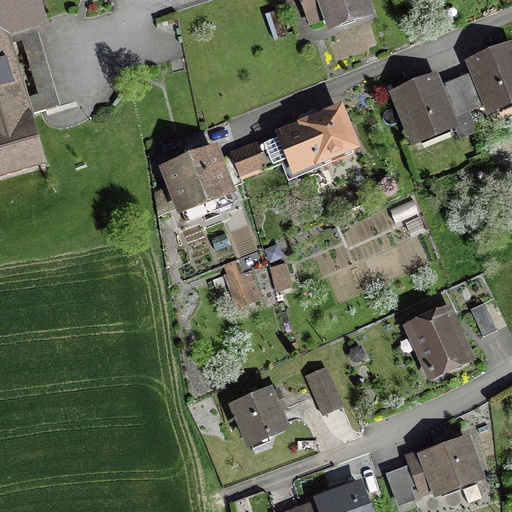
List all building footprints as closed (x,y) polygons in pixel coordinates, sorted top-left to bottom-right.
[(0,0),(0,176),(41,164),(27,117),(44,112),(39,96),(22,101),(2,33),(42,21),(35,0),(0,0)] [(301,0),(310,25),(326,19),(328,25),(364,13),(359,0),(301,0)] [(272,41),(284,36),(276,13),(264,17),(272,41)] [(511,57),(508,49),(469,65),(488,111),(511,101),(511,57)] [(452,127),(433,80),(393,96),(412,143),(452,127)] [(353,149),(338,112),(317,121),(314,113),(298,119),(301,127),(283,134),(283,136),(253,148),(263,173),(293,160),(298,171),(353,149)] [(178,164),(163,170),(170,189),(179,210),(227,191),(227,190),(242,184),(234,157),(216,164),(211,150),(178,163),(178,164)] [(179,210),(170,189),(154,196),(159,217),(179,210)] [(268,266),(283,260),(277,246),(263,251),(268,266)] [(236,266),(222,271),(234,305),(248,300),(236,266)] [(290,287),(285,268),(270,271),(275,291),(290,287)] [(482,305),(469,311),(481,338),(495,332),(482,305)] [(407,330),(428,376),(447,367),(448,370),(468,360),(446,312),(407,330)] [(310,388),(322,416),(340,409),(328,380),(310,388)] [(281,425),(276,413),(285,410),(277,392),(268,395),(268,394),(232,409),(248,445),(252,454),(269,446),(265,437),(283,430),(281,425)] [(478,479),(464,442),(422,458),(421,453),(405,459),(415,486),(430,480),(435,495),(478,479)] [(316,502),(316,503),(292,511),(367,511),(358,486),(342,492),(340,485),(329,489),(331,497),(316,502)]
